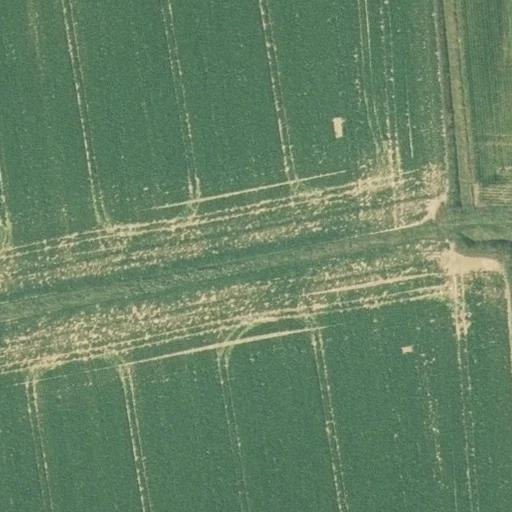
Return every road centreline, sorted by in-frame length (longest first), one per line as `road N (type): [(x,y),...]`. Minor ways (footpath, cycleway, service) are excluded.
road 1 (track): [(466,215),(0,309)]
road 2 (track): [(443,0),(466,215),(511,215)]
